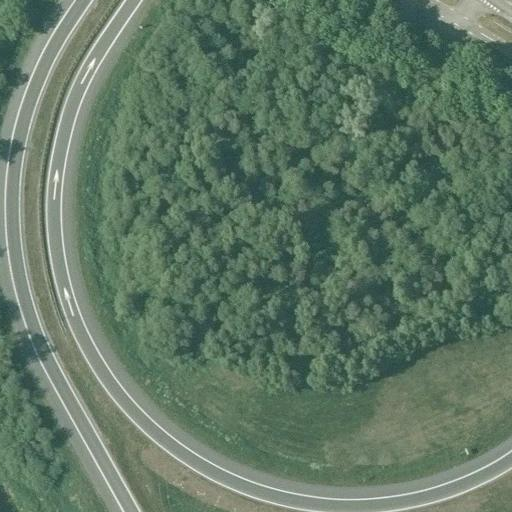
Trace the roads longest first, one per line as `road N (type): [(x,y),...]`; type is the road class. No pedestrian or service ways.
road 1 (motorway): [(511,459),(430,495),(323,506),(217,477),(130,411),(74,327),(54,251),(53,205),(80,85),(134,0)]
road 2 (motorway): [(84,0),(30,100),(15,160),(12,237),(38,342),(129,511)]
